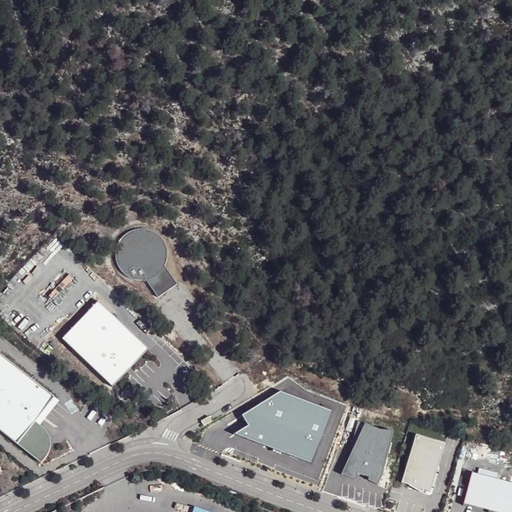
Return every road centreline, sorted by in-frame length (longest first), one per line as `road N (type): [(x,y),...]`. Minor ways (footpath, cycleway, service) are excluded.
road 1 (unclassified): [(14,511),(151,451),(326,511)]
road 2 (unknown): [(85,291),(107,294),(153,340),(191,424)]
